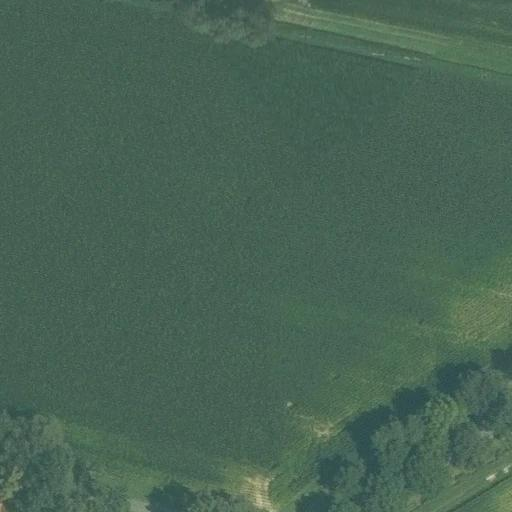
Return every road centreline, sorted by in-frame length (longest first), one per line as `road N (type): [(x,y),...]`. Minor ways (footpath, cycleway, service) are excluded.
road 1 (tertiary): [(356,511),(511,415)]
road 2 (unclassified): [(0,478),(158,511)]
